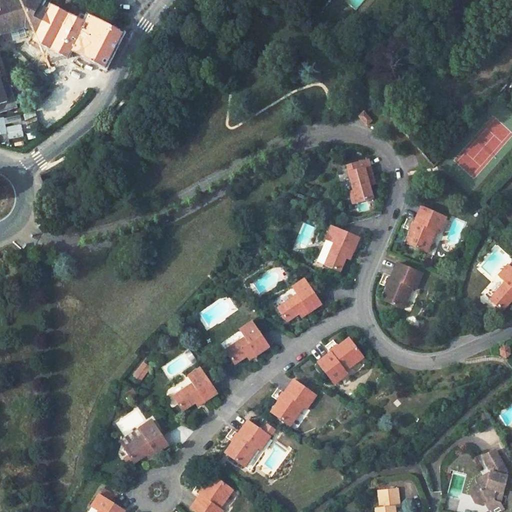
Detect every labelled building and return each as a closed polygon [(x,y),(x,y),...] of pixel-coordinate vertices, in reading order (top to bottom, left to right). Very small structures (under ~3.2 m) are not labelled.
[(42,0),(0,0),(0,101),(6,99),(0,80),(0,34),(23,28),(35,35),(48,13),(40,8),(39,6),(42,0)] [(71,15),(58,38),(74,47),(87,24),(71,15)] [(308,24),(314,31),(319,27),(313,19),(308,24)] [(367,125),(372,122),(365,113),(360,117),(367,125)] [(359,127),(364,122),(359,117),(354,121),(359,127)] [(367,158),(346,164),(353,189),(349,190),(353,203),(373,197),(369,184),(375,182),(367,158)] [(446,216),(421,205),(405,243),(426,251),(435,230),(439,232),(446,216)] [(359,236),(330,225),(324,239),(333,242),(324,264),(340,271),(346,257),(350,258),(359,236)] [(397,262),(381,299),(403,308),(412,286),(415,288),(422,272),(397,262)] [(502,310),(511,298),(511,267),(507,264),(498,275),(505,281),(490,299),(502,310)] [(321,302),(304,278),(292,287),(296,294),(277,307),(287,321),(299,312),(301,316),(321,302)] [(269,345),(252,320),(239,329),(244,336),(225,350),(234,363),(246,355),(248,359),(269,345)] [(317,361),(333,383),(347,372),(345,369),(363,356),(349,337),(317,361)] [(499,347),(503,357),(511,354),(511,351),(509,344),(499,347)] [(168,379),(192,365),(185,352),(161,366),(168,379)] [(217,392),(200,367),(188,375),(193,383),(173,396),(182,410),(194,402),(196,406),(217,392)] [(270,411),(289,425),(302,406),(305,408),(315,394),(293,378),(270,411)] [(168,444),(152,419),(139,427),(144,435),(124,448),(134,462),(146,454),(148,457),(168,444)] [(224,452),(243,466),(257,447),(260,449),(269,435),(248,419),(224,452)] [(488,504),(497,499),(497,495),(502,496),(506,476),(503,475),(505,468),(503,465),(506,463),(500,453),(484,463),(489,470),(487,476),(482,475),(474,480),(477,484),(471,493),(475,501),(488,504)] [(196,511),(220,511),(222,509),(219,507),(232,488),(213,474),(190,508),(196,511)] [(377,510),(377,511),(396,511),(396,508),(399,507),(397,489),(378,491),(380,510),(377,510)] [(123,511),(125,510),(99,493),(91,506),(99,511),(98,511),(123,511)] [(447,498),(446,509),(457,510),(458,498),(447,498)]
